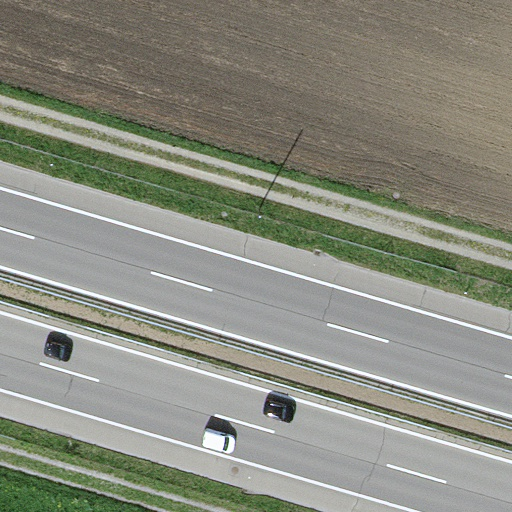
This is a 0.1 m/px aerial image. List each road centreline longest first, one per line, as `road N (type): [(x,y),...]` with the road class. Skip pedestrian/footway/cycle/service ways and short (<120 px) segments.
road 1 (motorway): [(0,351),(511,500)]
road 2 (motorway): [(511,375),(0,226)]
road 3 (track): [(0,128),(511,267)]
road 4 (track): [(220,511),(0,442)]
